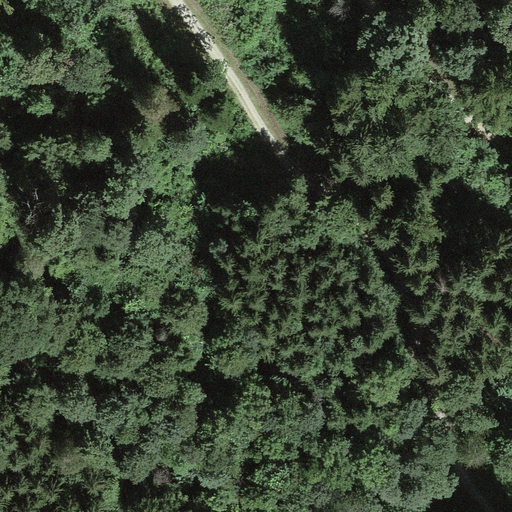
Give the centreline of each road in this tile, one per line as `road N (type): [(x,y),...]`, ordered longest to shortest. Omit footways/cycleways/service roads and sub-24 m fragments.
road 1 (track): [(176,0),(223,55),(269,139),(383,240),(400,270),(446,428),(496,511)]
road 2 (track): [(199,511),(0,345)]
road 3 (track): [(511,154),(443,91),(368,0)]
